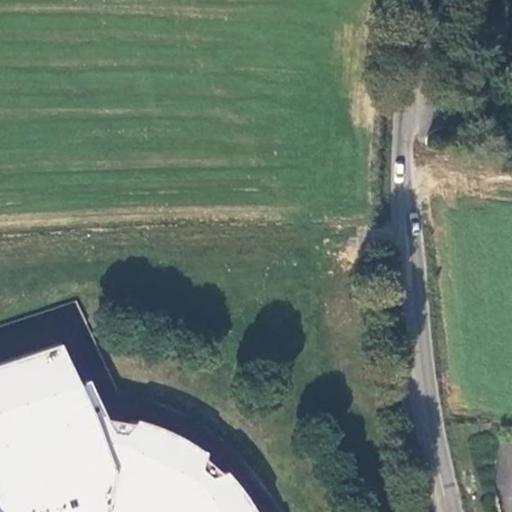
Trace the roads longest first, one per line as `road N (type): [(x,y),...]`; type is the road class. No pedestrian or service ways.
road 1 (tertiary): [(451,511),(428,406),(406,218)]
road 2 (tertiary): [(406,218),(404,347),(434,511)]
road 3 (tertiary): [(406,218),(407,80),(419,0)]
